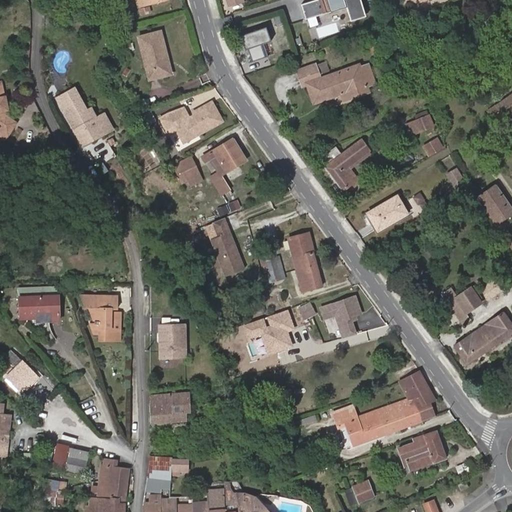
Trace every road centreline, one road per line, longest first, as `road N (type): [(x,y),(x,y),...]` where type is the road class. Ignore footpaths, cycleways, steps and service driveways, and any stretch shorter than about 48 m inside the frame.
road 1 (tertiary): [(503,438),(467,413),(231,88),(199,0)]
road 2 (unclassified): [(28,0),(42,102),(131,244),(144,427),(137,511)]
